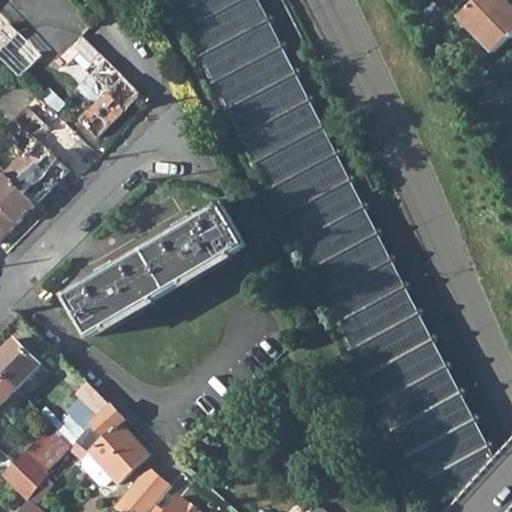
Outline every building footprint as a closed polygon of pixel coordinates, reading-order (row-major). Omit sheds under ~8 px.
[(269,0),(174,0),(420,487),(497,445),(269,0)] [(473,0),(458,15),(492,52),(511,32),(511,7),(505,0),(473,0)] [(40,53),(0,13),(0,58),(18,76),(40,53)] [(82,36),(59,58),(63,62),(64,61),(66,64),(74,56),(90,75),(105,59),(82,36)] [(140,94),(105,59),(90,75),(77,88),(85,95),(94,104),(79,120),(97,138),(140,94)] [(0,138),(20,157),(5,173),(36,203),(69,170),(46,148),(52,142),(44,135),(51,128),(26,104),(0,131),(0,138)] [(70,147),(81,157),(91,148),(80,136),(70,147)] [(0,241),(36,203),(5,173),(3,171),(0,174),(0,241)] [(69,297),(91,336),(247,246),(224,206),(222,207),(220,203),(213,207),(216,211),(190,225),(187,218),(172,225),(177,234),(115,270),(111,262),(96,270),(101,279),(69,297)] [(0,354),(0,372),(17,389),(42,365),(16,338),(0,354)] [(0,406),(17,389),(0,372),(0,406)] [(77,393),(100,416),(111,405),(88,382),(77,393)] [(113,479),(117,483),(148,453),(120,423),(124,419),(111,405),(100,416),(73,444),(72,446),(68,450),(81,462),(81,468),(99,486),(105,486),(113,479)] [(14,464),(37,486),(40,481),(48,472),(26,451),(14,464)] [(3,475),(28,498),(37,486),(14,464),(3,475)] [(201,511),(179,495),(167,511),(157,504),(165,495),(141,475),(114,506),(120,511),(201,511)] [(17,511),(42,511),(28,498),(26,500),(17,511)]
